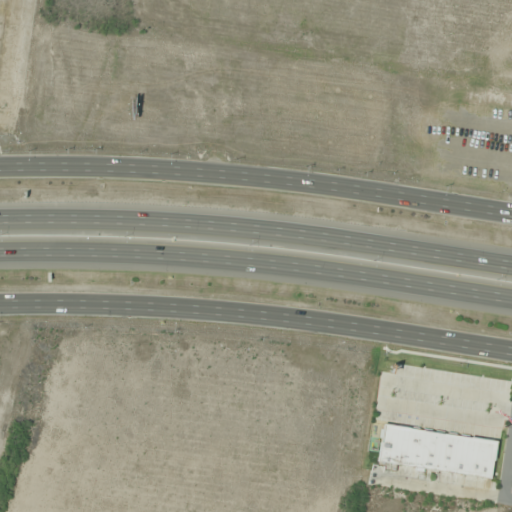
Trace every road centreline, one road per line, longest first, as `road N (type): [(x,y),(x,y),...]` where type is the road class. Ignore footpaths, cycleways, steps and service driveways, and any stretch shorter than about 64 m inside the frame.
road 1 (secondary): [(0,312),(240,313),(511,355)]
road 2 (motorway): [(511,266),(247,227),(0,217)]
road 3 (secondary): [(511,215),(279,182),(91,168),(0,172)]
road 4 (motorway): [(0,254),(267,267),(511,298)]
